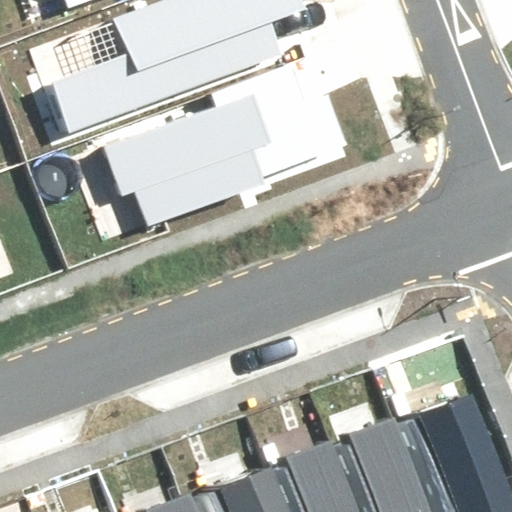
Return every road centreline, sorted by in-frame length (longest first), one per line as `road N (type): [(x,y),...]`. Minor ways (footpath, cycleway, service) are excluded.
road 1 (residential): [(511,186),(0,377)]
road 2 (residential): [(443,0),(511,181)]
